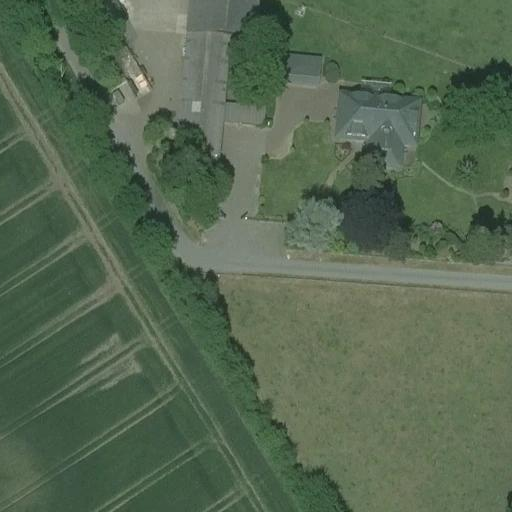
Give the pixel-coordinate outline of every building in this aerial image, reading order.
[(228,40),(187,36),(176,158),(189,159),(217,161),(220,125),(222,110),(228,40)] [(290,60),(290,89),(322,90),(323,61),(290,60)] [(415,109),(341,102),(340,112),(338,112),(337,121),(339,124),(338,140),(370,143),(368,167),(395,170),(397,146),(411,147),(415,109)] [(264,114),(222,110),(220,125),(262,128),(264,114)] [(217,161),(189,159),(186,187),(214,189),(217,161)]
